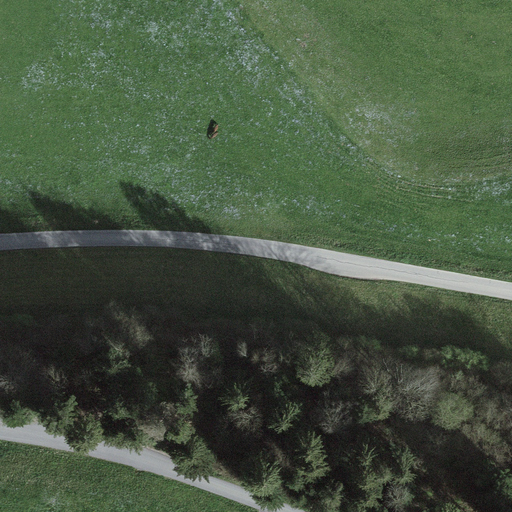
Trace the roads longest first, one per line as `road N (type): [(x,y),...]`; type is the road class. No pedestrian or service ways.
road 1 (unclassified): [(0,240),(259,246),(511,288)]
road 2 (unclassified): [(296,511),(163,462),(0,426)]
